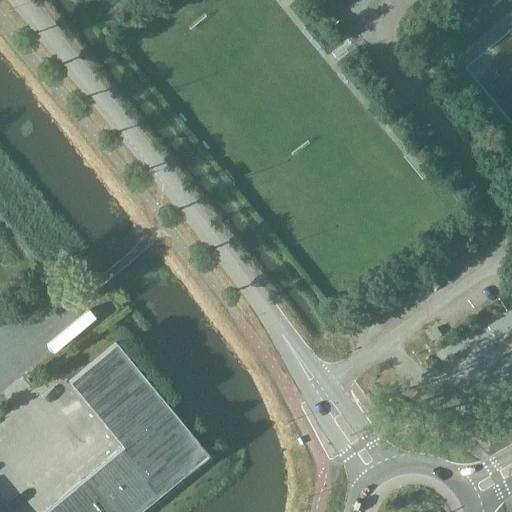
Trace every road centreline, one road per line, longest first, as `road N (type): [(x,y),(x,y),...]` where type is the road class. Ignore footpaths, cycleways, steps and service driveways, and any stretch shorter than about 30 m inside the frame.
road 1 (tertiary): [(374,480),(256,294),(18,0)]
road 2 (unknown): [(511,350),(419,390),(386,380),(363,359)]
road 3 (unknown): [(13,358),(87,466)]
